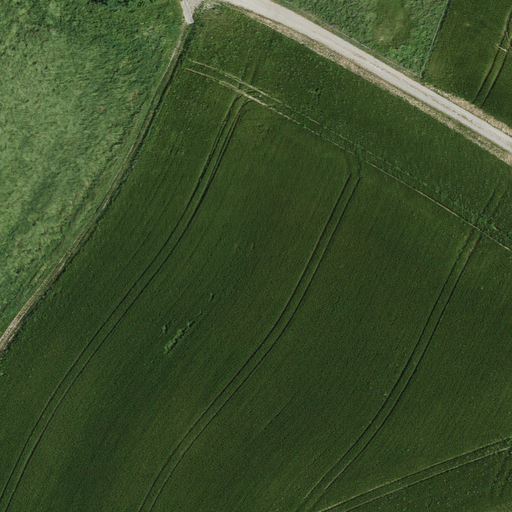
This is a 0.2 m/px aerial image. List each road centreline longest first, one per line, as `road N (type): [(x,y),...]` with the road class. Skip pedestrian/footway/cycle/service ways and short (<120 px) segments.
road 1 (track): [(197,0),(126,171),(0,350)]
road 2 (track): [(245,0),(303,24),(511,146)]
